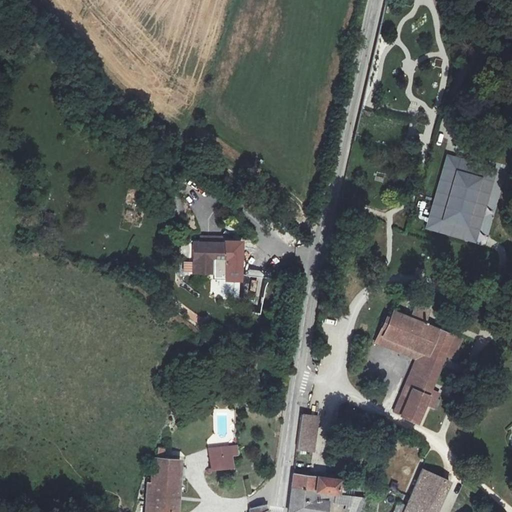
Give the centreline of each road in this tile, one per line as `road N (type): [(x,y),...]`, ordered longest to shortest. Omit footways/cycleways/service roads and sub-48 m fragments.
road 1 (unclassified): [(375,0),(308,309),(277,511)]
road 2 (track): [(30,0),(120,93),(323,232)]
